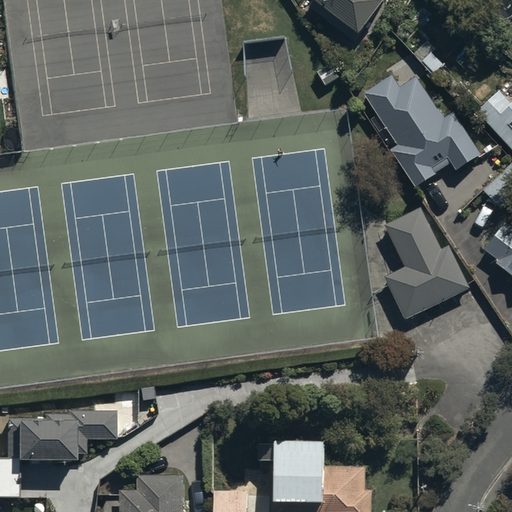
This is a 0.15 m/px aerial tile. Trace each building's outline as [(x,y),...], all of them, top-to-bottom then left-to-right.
[(308,0),(305,4),(352,40),(382,0),(308,0)] [(448,161),(453,169),(478,153),(451,110),(441,117),(414,75),(397,85),(390,74),(362,92),(395,144),(389,147),(414,185),(434,172),(433,170),(448,161)] [(511,107),(502,97),(479,119),(511,153),(511,107)] [(511,170),(485,197),(503,216),(511,207),(511,170)] [(384,277),(405,318),(469,286),(448,243),(440,246),(420,206),(384,224),(405,266),(384,277)] [(511,233),(508,230),(487,257),(501,268),(497,273),(511,285),(511,233)] [(0,456),(0,495),(17,496),(18,465),(76,465),(76,454),(85,454),(85,438),(116,438),(116,411),(113,411),(113,405),(68,405),(68,409),(7,409),(7,457),(0,456)] [(267,462),(266,511),(369,511),(369,486),(362,486),(362,464),(322,463),(323,445),(275,444),(275,462),(267,462)] [(185,511),(185,484),(140,484),(140,498),(122,499),(122,511),(185,511)] [(247,511),(248,489),(215,488),(214,511),(247,511)]
